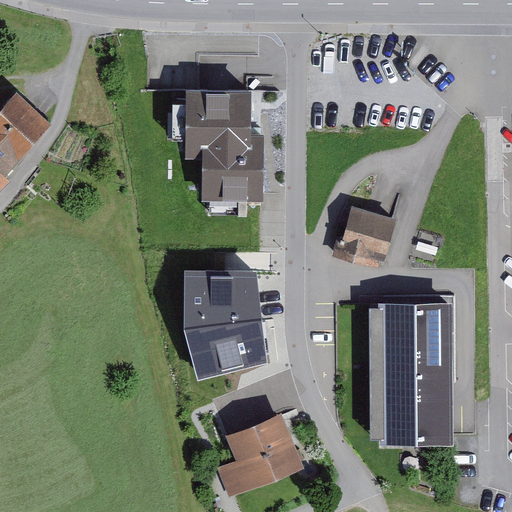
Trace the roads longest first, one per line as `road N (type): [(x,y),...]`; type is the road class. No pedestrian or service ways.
road 1 (residential): [(299,5),(294,313),(304,383),(361,492)]
road 2 (secondary): [(299,5),(511,5)]
road 3 (secondary): [(119,0),(299,5)]
